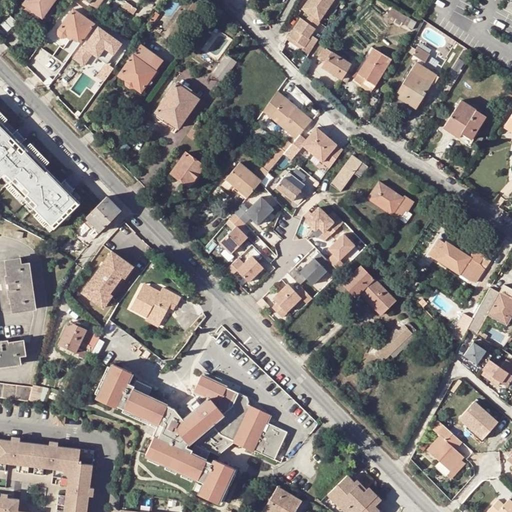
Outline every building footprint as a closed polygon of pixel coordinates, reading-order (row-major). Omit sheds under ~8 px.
[(41,16),(52,0),(25,0),(23,3),(41,16)] [(320,21),(330,4),(335,7),(339,0),(306,0),(302,8),(310,13),(309,14),(320,21)] [(133,5),(126,1),(123,6),(130,11),(133,5)] [(94,23),(72,8),(57,30),(57,35),(60,37),(64,37),(65,36),(69,39),(72,36),(80,42),(94,23)] [(407,19),(391,10),(387,16),(403,26),(407,19)] [(146,26),(150,30),(159,17),(154,14),(146,26)] [(307,52),(315,42),(308,37),(314,28),(319,31),(324,23),(320,21),(309,14),(304,21),(300,18),(289,35),(303,45),(301,48),(307,52)] [(127,41),(113,31),(106,41),(120,51),(127,41)] [(162,60),(139,44),(117,75),(140,91),(162,60)] [(417,46),(415,48),(412,54),(424,62),(429,54),(417,46)] [(350,63),(324,47),(317,58),(323,62),(321,66),(346,81),(350,75),(344,71),(350,63)] [(373,48),(358,73),(375,83),(390,59),(373,48)] [(223,80),(236,62),(226,55),(213,73),(223,80)] [(42,61),(37,57),(34,62),(39,65),(42,61)] [(415,62),(410,70),(389,104),(399,110),(404,101),(406,98),(417,105),(435,74),(416,63),(415,62)] [(370,90),(375,83),(358,73),(356,76),(365,81),(362,85),(370,90)] [(165,98),(178,107),(188,93),(174,83),(165,98)] [(395,89),(391,86),(387,93),(391,95),(395,89)] [(283,100),(284,97),(277,91),(262,111),(295,139),(304,128),(311,120),(296,107),(294,109),(283,100)] [(188,93),(178,107),(187,113),(197,99),(188,93)] [(296,107),(284,97),(283,100),(294,109),(296,107)] [(177,128),(187,113),(178,107),(165,98),(155,112),(177,128)] [(417,105),(406,98),(404,101),(415,108),(417,105)] [(460,99),(443,126),(459,136),(461,132),(470,138),(485,115),(460,99)] [(50,230),(76,204),(66,195),(71,189),(63,182),(61,184),(44,168),(49,163),(29,144),(26,147),(23,144),(28,140),(16,129),(13,132),(4,123),(8,120),(0,112),(0,176),(2,175),(9,183),(6,187),(50,230)] [(198,142),(204,133),(207,129),(197,122),(187,134),(198,142)] [(310,133),(304,128),(295,139),(294,139),(311,153),(329,168),(342,149),(336,145),(325,136),(315,127),(310,133)] [(277,146),(261,165),(268,170),(281,154),(290,144),(285,139),(278,147),(277,146)] [(202,165),(185,152),(170,173),(187,185),(202,165)] [(366,166),(350,154),(330,183),(339,190),(352,172),(358,176),(366,166)] [(224,178),(237,188),(239,185),(249,193),(257,183),(268,170),(261,165),(254,174),(238,161),(224,178)] [(277,176),(272,173),(267,179),(275,185),(274,186),(292,200),(299,190),(303,184),(287,171),(285,175),(280,171),(277,176)] [(402,198),(378,181),(367,197),(406,224),(411,216),(407,213),(414,203),(403,196),(402,198)] [(239,185),(237,188),(235,190),(244,198),(249,193),(239,185)] [(303,193),(299,190),(292,200),(295,203),(303,193)] [(248,208),(242,202),(234,211),(244,222),(250,216),(257,223),(273,208),(261,196),(248,208)] [(101,202),(86,217),(100,231),(120,211),(106,197),(101,202)] [(318,206),(305,219),(314,229),(318,225),(323,231),(325,229),(330,234),(343,221),(333,211),(328,216),(318,206)] [(244,222),(234,211),(229,218),(236,225),(219,241),(231,252),(247,237),(239,228),(245,222),(244,222)] [(327,259),(332,264),(339,271),(345,265),(339,259),(354,244),(343,233),(327,247),(333,253),(327,259)] [(428,253),(468,280),(483,257),(473,251),(469,257),(445,242),(443,243),(437,239),(428,253)] [(155,254),(147,246),(144,248),(153,257),(155,254)] [(124,279),(133,267),(111,251),(81,293),(91,300),(93,297),(105,306),(112,295),(110,294),(122,277),(124,279)] [(299,271),(312,283),(332,264),(327,259),(320,251),(299,271)] [(243,263),(237,257),(225,269),(231,275),(236,269),(247,281),(262,266),(251,255),(243,263)] [(488,261),(483,257),(468,280),(474,282),(488,261)] [(21,264),(18,264),(17,258),(5,259),(8,278),(5,278),(6,283),(8,283),(9,289),(7,289),(7,294),(10,293),(12,312),(35,308),(29,263),(21,264)] [(393,300),(360,265),(342,282),(355,295),(358,292),(380,313),(393,300)] [(287,283),(272,297),(277,302),(272,307),(281,316),(286,312),(285,311),(301,297),(306,302),(312,297),(303,288),(297,293),(287,283)] [(505,323),(508,318),(511,309),(511,291),(501,285),(498,292),(488,287),(483,297),(479,304),(466,327),(475,333),(486,313),(505,323)] [(162,319),(171,302),(176,305),(181,296),(163,286),(158,294),(142,286),(130,308),(146,317),(148,312),(162,319)] [(93,297),(91,300),(103,308),(105,306),(93,297)] [(262,297),(257,302),(261,306),(266,302),(262,297)] [(460,316),(452,311),(446,321),(454,326),(457,322),(466,327),(479,304),(475,302),(469,299),(460,316)] [(66,325),(58,343),(75,352),(86,329),(71,322),(69,326),(66,325)] [(382,359),(388,353),(410,332),(413,328),(407,322),(404,325),(403,324),(397,330),(395,328),(387,336),(388,338),(375,351),(382,359)] [(414,336),(410,332),(388,353),(392,357),(414,336)] [(453,343),(445,338),(440,348),(448,352),(453,343)] [(19,356),(18,352),(25,351),(23,340),(4,342),(4,339),(0,339),(0,366),(20,363),(19,356)] [(483,368),(489,359),(492,354),(472,341),(463,355),(483,368)] [(511,364),(505,359),(500,367),(489,359),(483,368),(482,369),(505,385),(511,375),(511,364)] [(144,453),(196,478),(196,479),(203,482),(197,493),(216,502),(227,480),(233,467),(214,458),(212,462),(205,459),(209,450),(217,454),(232,442),(242,447),(252,451),(253,449),(274,460),(287,432),(266,422),(270,415),(247,404),(249,401),(247,396),(200,374),(192,393),(199,402),(195,406),(186,413),(181,417),(173,407),(148,394),(151,386),(136,378),(133,384),(127,380),(131,371),(113,362),(96,397),(115,405),(116,404),(123,407),(123,406),(158,422),(152,433),(153,434),(144,453)] [(0,396),(29,400),(32,386),(0,382),(0,396)] [(37,402),(42,387),(33,384),(32,386),(29,400),(37,402)] [(190,400),(181,408),(186,413),(195,406),(190,400)] [(473,402),(460,416),(476,431),(474,433),(482,440),(496,423),(473,402)] [(54,423),(63,425),(65,416),(55,414),(54,423)] [(457,419),(474,433),(476,431),(460,416),(457,419)] [(445,477),(449,472),(459,461),(462,458),(447,445),(455,437),(436,420),(428,428),(438,437),(425,451),(439,463),(434,468),(445,477)] [(15,444),(15,440),(16,436),(8,436),(7,439),(7,443),(15,444)] [(8,462),(21,463),(29,464),(35,465),(44,466),(55,467),(69,469),(67,483),(66,494),(65,503),(64,508),(63,511),(87,511),(89,494),(85,493),(85,486),(90,486),(93,463),(79,461),(81,448),(57,445),(57,449),(49,448),(50,444),(15,440),(15,444),(7,443),(7,439),(0,437),(0,460),(4,461),(8,462)] [(49,448),(57,449),(57,445),(58,441),(50,440),(50,444),(49,448)] [(463,464),(459,461),(449,472),(452,475),(463,464)] [(29,472),(29,464),(21,463),(20,471),(29,472)] [(43,474),(44,466),(35,465),(35,473),(43,474)] [(67,483),(69,469),(55,467),(54,475),(61,475),(60,483),(67,483)] [(365,491),(355,482),(349,476),(331,496),(340,505),(344,501),(355,511),(378,511),(382,508),(378,504),(384,498),(371,486),(368,489),(365,491)] [(358,480),(355,482),(365,491),(368,489),(358,480)] [(85,486),(85,493),(89,494),(93,494),(93,487),(90,486),(85,486)] [(277,487),(262,511),(264,511),(279,511),(290,494),(277,487)] [(59,493),(58,502),(65,503),(66,494),(59,493)] [(19,496),(0,494),(0,511),(29,511),(30,509),(18,507),(19,496)] [(290,494),(279,511),(293,511),(301,501),(290,494)] [(504,505),(498,500),(486,511),(511,511),(511,503),(508,500),(504,505)] [(355,511),(344,501),(340,505),(347,511),(355,511)]
